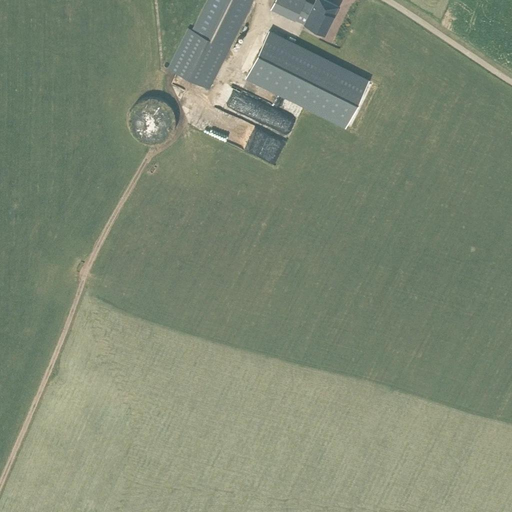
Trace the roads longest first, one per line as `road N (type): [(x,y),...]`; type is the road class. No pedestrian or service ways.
road 1 (track): [(0,485),(93,254),(153,150),(176,135),(182,119)]
road 2 (residential): [(511,82),(385,0)]
